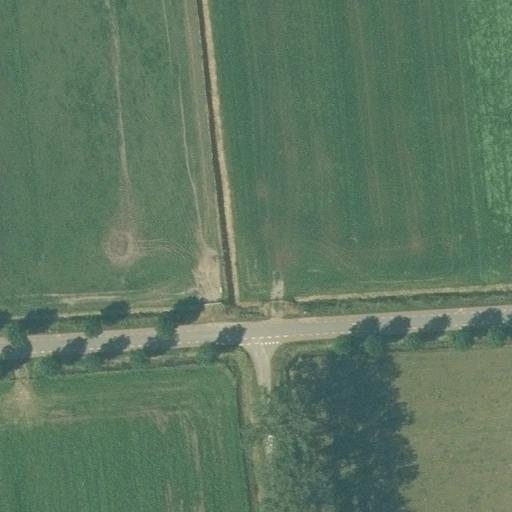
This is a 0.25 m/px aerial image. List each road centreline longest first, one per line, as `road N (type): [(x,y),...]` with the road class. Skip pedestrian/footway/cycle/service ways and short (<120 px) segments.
road 1 (unclassified): [(258,330),(0,347)]
road 2 (unclassified): [(511,314),(258,330)]
road 3 (unclassified): [(278,511),(258,330)]
